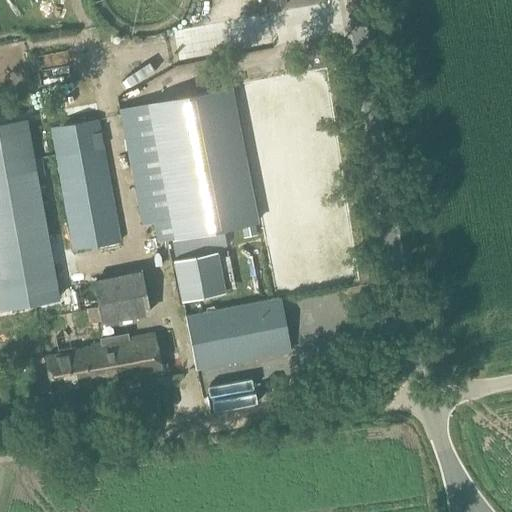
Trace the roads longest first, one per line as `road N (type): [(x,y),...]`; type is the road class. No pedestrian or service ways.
road 1 (track): [(422,400),(0,452)]
road 2 (unclassified): [(422,400),(355,0)]
